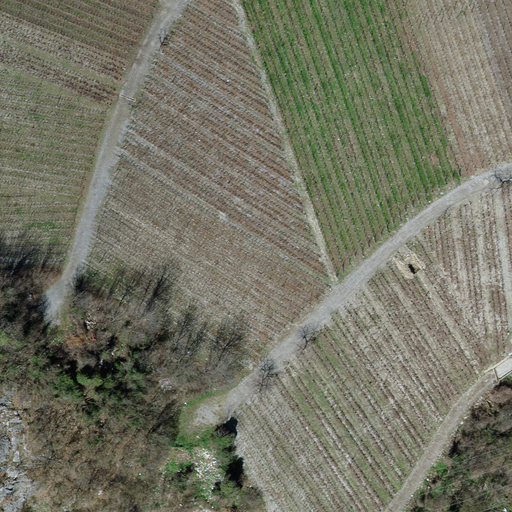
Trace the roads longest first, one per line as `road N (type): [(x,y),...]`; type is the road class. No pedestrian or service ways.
road 1 (track): [(183,0),(151,36),(36,333)]
road 2 (track): [(262,386),(424,227),(511,181)]
road 3 (track): [(511,362),(479,386),(390,511)]
